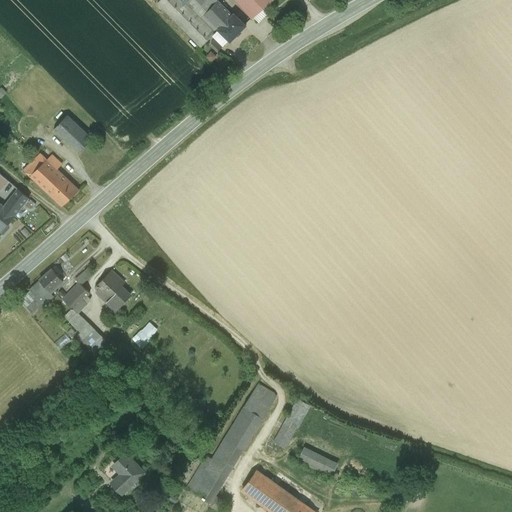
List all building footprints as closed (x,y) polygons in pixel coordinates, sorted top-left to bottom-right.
[(163,0),(161,3),(197,46),(208,36),(236,9),(227,0),(163,0)] [(241,0),(256,15),(272,0),(241,0)] [(223,51),(251,24),(236,9),(208,36),(223,51)] [(67,116),(53,130),(78,154),(92,140),(67,116)] [(40,154),(32,163),(38,169),(47,161),(40,154)] [(52,155),(47,161),(57,170),(62,164),(52,155)] [(38,169),(30,177),(61,207),(79,190),(57,170),(47,161),(38,169)] [(30,177),(38,169),(32,163),(23,171),(30,177)] [(0,189),(10,198),(17,189),(0,173),(0,189)] [(0,205),(14,216),(29,198),(17,189),(10,198),(9,199),(6,197),(3,201),(0,205)] [(0,204),(0,230),(2,232),(14,216),(0,205),(0,204)] [(75,279),(78,283),(78,282),(81,285),(93,274),(88,268),(75,279)] [(36,298),(40,301),(50,293),(63,281),(52,269),(29,289),(30,290),(20,299),(32,313),(38,308),(32,302),(36,298)] [(102,297),(115,310),(130,295),(122,287),(122,286),(117,281),(120,278),(114,273),(111,275),(109,273),(95,288),(103,295),(102,297)] [(78,283),(62,299),(73,309),(73,310),(81,302),(90,293),(81,285),(78,282),(78,283)] [(32,302),(38,308),(39,310),(54,297),(50,293),(40,301),(36,298),(32,302)] [(85,305),(81,302),(73,310),(73,309),(67,315),(70,319),(68,321),(86,339),(83,343),(90,350),(94,346),(98,350),(106,341),(78,312),(85,305)] [(141,347),(159,330),(150,321),(132,338),(141,347)] [(186,488),(211,502),(274,397),(257,387),(212,460),(206,457),(186,488)] [(299,399),(275,442),(284,447),(308,405),(299,399)] [(336,463),(305,448),(299,461),(330,476),(336,463)] [(142,473),(125,454),(114,465),(122,473),(113,483),(121,493),(142,473)] [(314,511),(257,470),(242,490),(272,511),(314,511)] [(223,502),(216,497),(212,505),(219,509),(223,502)]
